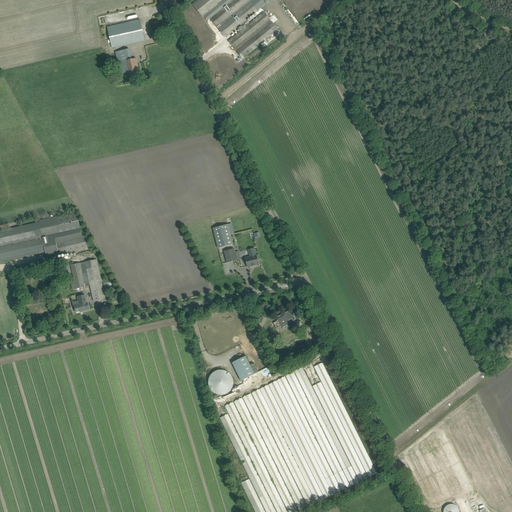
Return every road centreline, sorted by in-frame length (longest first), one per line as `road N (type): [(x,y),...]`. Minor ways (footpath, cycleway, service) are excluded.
road 1 (unclassified): [(302,281),(162,0)]
road 2 (unclassified): [(0,350),(302,281)]
road 3 (unclassified): [(417,511),(302,281)]
road 4 (track): [(390,457),(511,358)]
